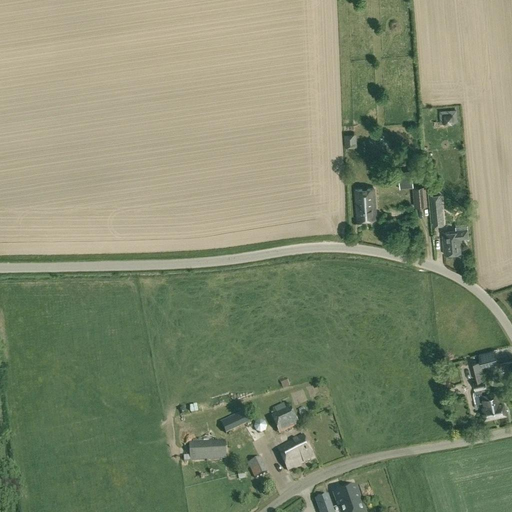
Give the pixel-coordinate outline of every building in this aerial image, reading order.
[(456,111),(440,112),(441,124),(457,123),(456,111)] [(347,147),(357,147),(357,134),(346,134),(347,147)] [(400,186),(412,185),(411,172),(398,173),(400,186)] [(414,207),(427,206),(426,185),(413,186),(414,207)] [(375,198),(374,188),(355,190),(356,199),(357,220),(376,219),(375,198)] [(441,195),(430,196),(430,200),(432,222),(433,226),(444,225),(441,195)] [(467,225),(455,227),(455,228),(456,231),(442,232),(444,255),(462,253),(461,238),(468,237),(467,225)] [(482,367),(498,364),(494,350),(479,354),(482,367)] [(477,381),(485,379),(480,362),(472,364),(477,381)] [(485,380),(485,379),(477,381),(475,382),(473,382),(475,391),(487,388),(485,380)] [(493,416),(489,394),(488,394),(487,388),(475,391),(474,397),(477,408),(482,407),(485,418),(493,416)] [(500,391),(489,394),(493,416),(506,414),(503,402),(502,402),(500,391)] [(299,425),(291,407),(287,409),(285,404),(274,409),(276,414),(271,417),(279,435),(286,431),(294,428),(299,425)] [(254,433),(240,441),(246,450),(260,442),(254,433)] [(293,442),(278,449),(288,471),(303,464),(314,459),(303,436),(292,441),(293,442)] [(190,444),(191,461),(196,461),(226,459),(225,442),(195,444),(190,444)] [(260,459),(247,464),(255,479),(267,474),(260,459)] [(338,507),(339,511),(365,511),(357,487),(334,495),(338,507)] [(339,511),(338,507),(337,507),(333,509),(328,496),(316,501),(319,511),(339,511)]
